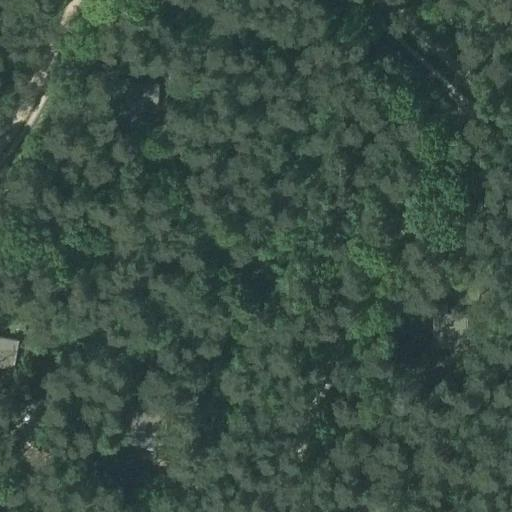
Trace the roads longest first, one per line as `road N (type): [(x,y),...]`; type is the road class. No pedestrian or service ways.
road 1 (track): [(465,106),(335,361),(269,511)]
road 2 (track): [(387,0),(511,112)]
road 3 (track): [(0,139),(77,0)]
